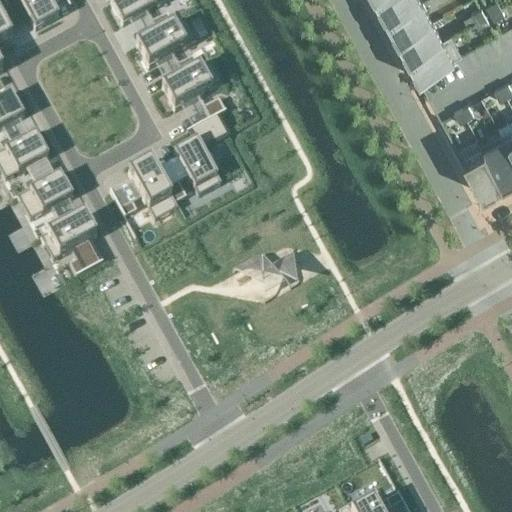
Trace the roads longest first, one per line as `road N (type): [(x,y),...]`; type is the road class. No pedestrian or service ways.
road 1 (residential): [(338,0),(491,277)]
road 2 (residential): [(227,444),(81,174)]
road 3 (residential): [(81,174),(153,136),(92,25)]
road 4 (residential): [(81,174),(20,63),(92,25)]
road 5 (residential): [(348,365),(434,511)]
road 6 (tertiary): [(348,365),(491,277)]
road 7 (tertiary): [(227,444),(348,365)]
road 8 (tertiary): [(117,511),(227,444)]
